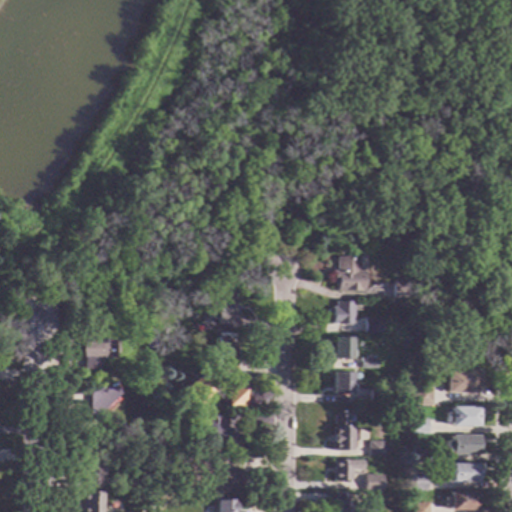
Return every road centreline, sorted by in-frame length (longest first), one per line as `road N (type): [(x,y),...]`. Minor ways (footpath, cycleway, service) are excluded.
road 1 (residential): [(280,511),(280,275)]
road 2 (residential): [(33,511),(35,315)]
